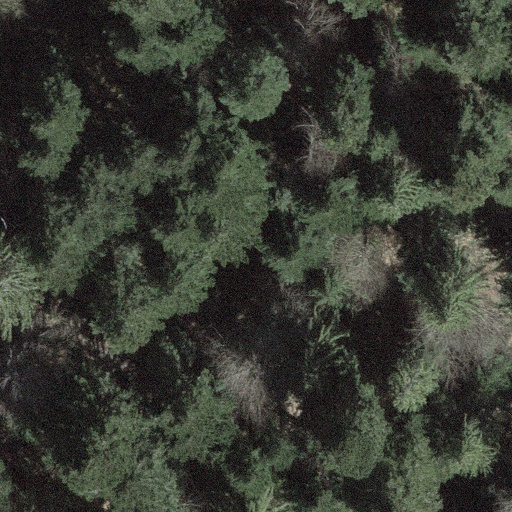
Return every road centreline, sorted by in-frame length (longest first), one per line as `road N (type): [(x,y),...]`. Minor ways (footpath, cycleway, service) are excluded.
road 1 (track): [(353,0),(324,24),(288,81),(195,313),(35,511)]
road 2 (track): [(362,511),(428,480),(511,376)]
